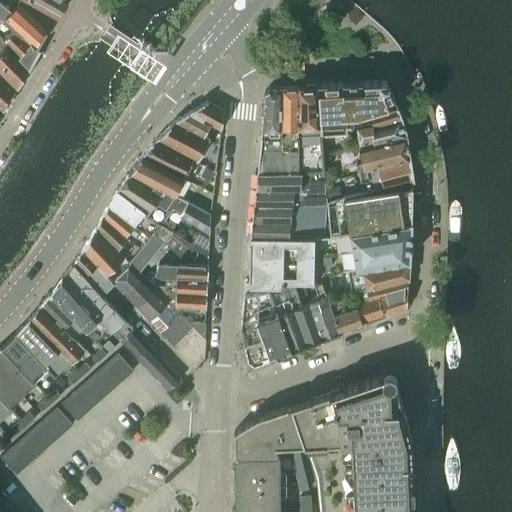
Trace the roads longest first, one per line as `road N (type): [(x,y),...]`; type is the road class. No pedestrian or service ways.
road 1 (residential): [(415,340),(425,196),(403,78),(397,65),(290,69)]
road 2 (secondary): [(177,77),(0,317)]
road 3 (residential): [(218,403),(242,113)]
road 4 (residential): [(218,403),(415,340)]
road 5 (residential): [(415,340),(426,511)]
road 6 (unclassified): [(80,16),(0,143)]
